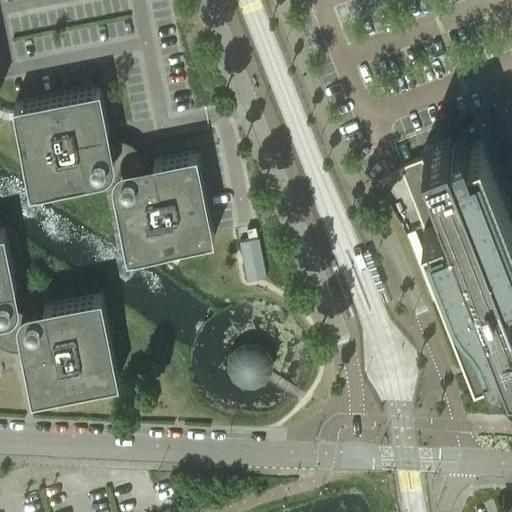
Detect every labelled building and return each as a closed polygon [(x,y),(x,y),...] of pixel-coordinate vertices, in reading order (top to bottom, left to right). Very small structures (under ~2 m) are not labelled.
[(129,137),(128,138),(122,136),(116,135),(111,136),(100,84),(15,101),(16,109),(18,115),(32,187),(90,175),(90,174),(105,171),(107,173),(109,174),(111,176),(113,177),(115,178),(118,193),(117,193),(129,252),(214,235),(197,149),(145,159),(144,154),(141,149),(137,144),(138,143),(138,142),(138,140),(138,139),(137,138),(137,137),(136,136),(135,136),(133,135),(132,135),(131,136),(130,136),(129,137)] [(0,114),(2,115),(4,116),(7,116),(10,116),(13,116),(16,116),(18,115),(16,109),(14,109),(12,109),(9,109),(7,109),(5,108),(2,107),(0,106),(0,105),(0,114)] [(470,142),(466,132),(455,136),(456,139),(453,140),(451,134),(424,144),(428,154),(423,156),(422,154),(400,162),(477,358),(489,353),(493,363),(504,359),(503,356),(507,355),(511,366),(511,365),(511,290),(508,280),(511,278),(511,211),(483,137),(470,142)] [(5,227),(0,227),(0,343),(1,343),(3,343),(4,342),(5,341),(5,340),(12,342),(17,343),(23,343),(33,395),(119,377),(102,292),(44,303),(44,304),(28,307),(27,305),(25,304),(23,302),(21,301),(19,300),(16,285),(17,285),(5,227)] [(227,361),(229,370),(233,377),(241,382),(249,384),(258,383),(265,378),(270,371),(271,370),(273,362),(271,353),(266,346),(259,340),(250,339),(241,340),(234,345),(229,352),(227,361)]
